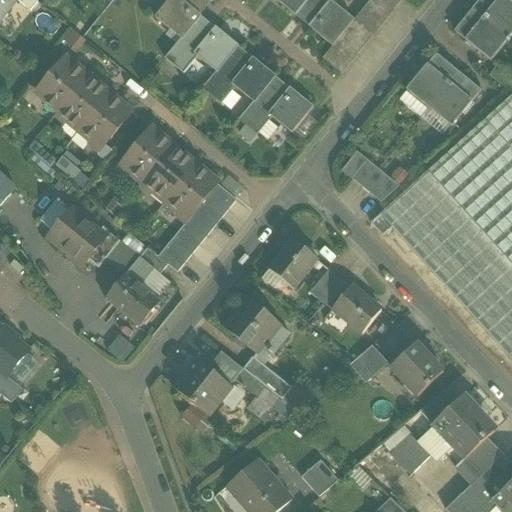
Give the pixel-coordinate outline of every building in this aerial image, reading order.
[(13,0),(0,0),(0,20),(16,1),(13,0)] [(37,4),(32,0),(13,0),(16,1),(30,13),(37,4)] [(208,1),(207,0),(172,0),(155,20),(180,41),(200,18),(211,4),(208,1)] [(273,0),(295,17),(297,15),(296,14),(307,0),(273,0)] [(307,0),(296,14),(297,15),(295,17),(332,48),(345,32),(352,23),(333,7),(338,0),(307,0)] [(394,10),(381,0),(370,0),(368,4),(387,20),(394,10)] [(402,1),(401,0),(381,0),(394,10),(402,1)] [(483,0),(474,13),(510,42),(511,39),(511,7),(503,0),(483,0)] [(387,20),(368,4),(360,13),(379,29),(387,20)] [(379,29),(360,13),(352,23),(372,38),(379,29)] [(510,42),(474,13),(456,35),(466,44),(492,64),(510,42)] [(212,33),(199,22),(201,19),(200,18),(180,41),(165,60),(185,76),(198,60),(216,74),(216,75),(235,52),(238,49),(215,30),(212,33)] [(372,38),(352,23),(345,32),(364,48),(372,38)] [(364,48),(345,32),(337,41),(356,57),(364,48)] [(356,57),(337,41),(332,48),(330,51),(349,66),(356,57)] [(275,79),(238,49),(235,52),(216,75),(216,74),(203,90),(223,106),(236,90),(253,104),(253,105),(272,82),(273,82),(275,79)] [(349,66),(330,51),(322,61),(341,76),(349,66)] [(426,68),(406,93),(398,102),(421,121),(428,111),(458,75),(436,57),(427,68),(426,68)] [(87,78),(65,59),(37,93),(46,101),(43,105),(56,116),(87,78)] [(511,88),(511,80),(498,68),(490,78),(507,93),(511,88)] [(458,75),(428,111),(450,129),(471,104),(480,93),(458,75)] [(87,78),(56,116),(78,134),(109,96),(87,78)] [(313,111),(275,79),(273,82),(272,82),(253,105),(253,104),(239,121),(259,137),(272,122),(291,138),(313,111)] [(109,96),(78,134),(91,145),(94,141),(104,149),(132,115),(109,96)] [(511,96),(370,225),(381,238),(391,229),(511,362),(511,96)] [(150,130),(123,164),(132,172),(129,176),(142,186),(173,149),(150,130)] [(173,149),(142,186),(164,205),(195,167),(173,149)] [(357,155),(343,174),(351,181),(366,162),(357,155)] [(63,158),(56,166),(73,180),(80,172),(63,158)] [(366,162),(351,181),(361,189),(376,170),(366,162)] [(195,167),(164,205),(187,223),(190,220),(202,205),(209,197),(217,187),(218,185),(195,167)] [(376,170),(361,189),(370,197),(385,178),(376,170)] [(0,208),(15,190),(0,177),(0,208)] [(385,178),(370,197),(380,205),(398,188),(385,178)] [(236,203),(217,187),(209,197),(228,212),(236,203)] [(228,212),(209,197),(202,205),(221,221),(228,212)] [(58,201),(40,223),(52,233),(70,211),(58,201)] [(221,221),(202,205),(195,214),(214,230),(221,221)] [(104,240),(70,211),(52,233),(47,239),(83,269),(88,262),(106,241),(104,240)] [(214,230),(195,214),(190,220),(187,223),(206,239),(214,230)] [(206,239),(187,223),(180,232),(199,248),(206,239)] [(199,248),(180,232),(173,241),(192,257),(199,248)] [(106,241),(88,262),(98,270),(104,263),(119,244),(108,235),(104,240),(106,241)] [(296,240),(271,272),(293,289),(318,258),(296,240)] [(192,257),(173,241),(165,250),(185,266),(192,257)] [(119,244),(104,263),(124,279),(139,260),(120,244),(119,244)] [(0,265),(9,255),(0,247),(0,265)] [(185,266),(165,250),(158,259),(167,268),(177,275),(185,266)] [(158,259),(147,251),(139,260),(153,271),(153,272),(160,277),(167,268),(158,259)] [(124,279),(105,302),(139,330),(160,305),(139,288),(153,272),(153,271),(139,260),(124,279)] [(329,273),(310,295),(323,305),(341,283),(329,273)] [(341,283),(323,305),(332,312),(350,290),(341,283)] [(381,313),(351,289),(350,290),(332,312),(362,337),(381,313)] [(280,328),(245,299),(244,300),(245,301),(233,315),(232,315),(234,317),(224,330),(223,329),(223,330),(255,356),(257,357),(256,356),(264,347),(270,352),(266,357),(270,360),(289,336),(280,328)] [(0,374),(7,380),(29,354),(16,343),(18,340),(4,328),(1,331),(0,329),(0,374)] [(122,363),(135,348),(120,335),(107,351),(122,363)] [(417,345),(391,369),(418,398),(444,374),(428,357),(427,359),(417,348),(418,346),(417,345)] [(257,357),(255,356),(251,361),(262,370),(270,360),(266,357),(270,352),(264,347),(256,356),(257,357)] [(373,349),(352,366),(365,383),(387,365),(373,349)] [(234,388),(201,361),(199,364),(203,366),(193,378),(190,375),(176,392),(209,419),(234,388)] [(262,370),(251,361),(243,372),(265,389),(280,401),(288,391),(262,370)] [(265,389),(243,372),(236,381),(258,399),(265,389)] [(0,374),(0,396),(11,406),(22,392),(7,380),(0,374)] [(263,423),(280,401),(265,389),(258,399),(248,411),(263,423)] [(447,389),(419,414),(431,428),(459,403),(447,389)] [(304,404),(288,391),(280,401),(296,414),(304,404)] [(485,420),(464,399),(459,403),(431,428),(430,429),(432,432),(437,427),(455,446),(452,449),(465,462),(488,440),(493,435),(482,423),(485,420)] [(410,437),(391,456),(412,478),(431,459),(410,437)] [(465,462),(454,472),(469,490),(472,488),(485,476),(504,458),(488,440),(465,462)] [(511,466),(504,458),(485,476),(494,486),(511,470),(511,466)] [(260,463),(228,490),(246,511),(282,511),(293,502),(260,463)] [(508,507),(502,511),(511,511),(511,470),(494,486),(502,495),(499,497),(508,507)] [(316,471),(300,485),(315,502),(331,489),(316,471)] [(490,506),(472,488),(469,490),(458,501),(469,511),(494,511),(497,510),(492,504),(490,506)] [(499,497),(492,504),(497,510),(499,511),(502,511),(508,507),(499,497)] [(469,511),(458,501),(445,511),(469,511)]
